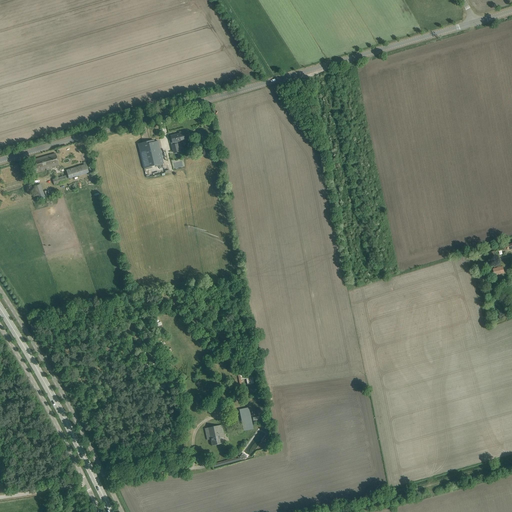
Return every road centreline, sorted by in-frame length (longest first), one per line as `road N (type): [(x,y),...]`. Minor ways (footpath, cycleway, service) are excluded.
road 1 (unclassified): [(0,160),(473,22)]
road 2 (unclassified): [(121,511),(0,289)]
road 3 (primary): [(110,511),(0,308)]
road 4 (unclassified): [(86,483),(0,326)]
